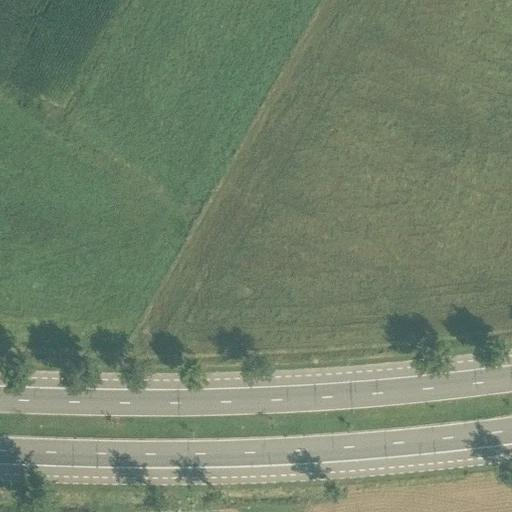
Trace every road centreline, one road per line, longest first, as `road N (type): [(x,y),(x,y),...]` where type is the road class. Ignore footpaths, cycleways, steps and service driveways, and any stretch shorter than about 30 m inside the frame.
road 1 (primary): [(511,370),(267,393),(0,391)]
road 2 (primary): [(0,443),(347,439),(511,421)]
